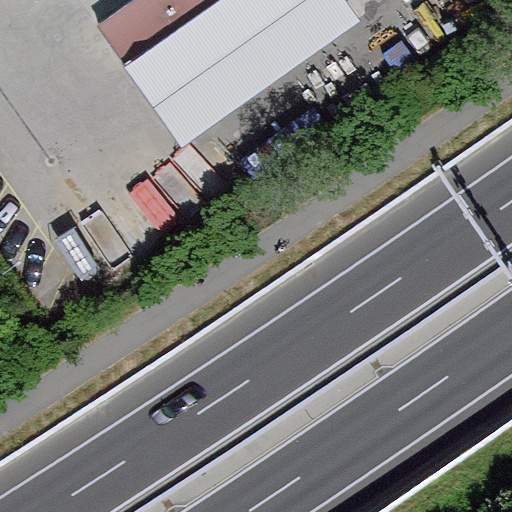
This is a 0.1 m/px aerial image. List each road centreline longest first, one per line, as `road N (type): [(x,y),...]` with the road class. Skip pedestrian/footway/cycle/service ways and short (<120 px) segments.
road 1 (motorway): [(511,200),(44,511)]
road 2 (motorway): [(245,511),(511,330)]
